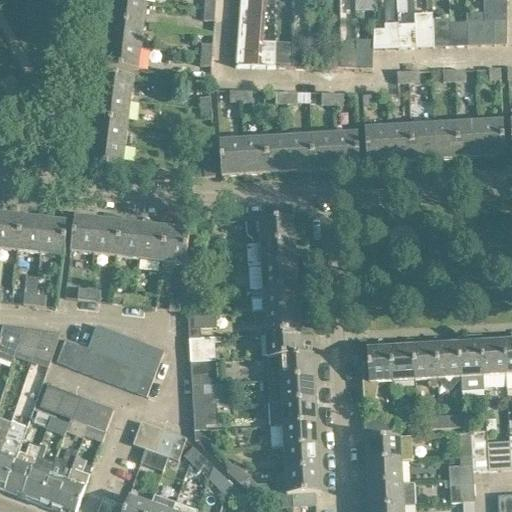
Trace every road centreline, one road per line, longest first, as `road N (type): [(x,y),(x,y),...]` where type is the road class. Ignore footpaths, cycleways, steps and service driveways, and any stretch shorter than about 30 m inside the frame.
road 1 (residential): [(0,181),(156,199),(325,198)]
road 2 (residential): [(344,511),(325,198)]
road 3 (residential): [(325,198),(511,189)]
